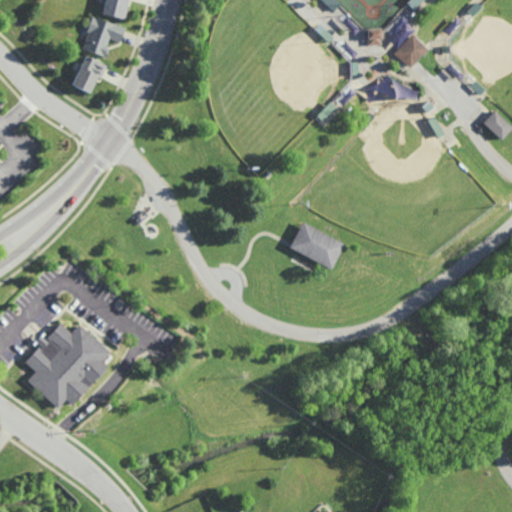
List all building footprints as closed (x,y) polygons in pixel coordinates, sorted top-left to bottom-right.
[(127,20),(104,14),(104,13),(107,3),(107,0),(132,0),(131,3),(131,5),(127,20)] [(334,11),(323,0),(339,0),(342,3),(341,4),(334,11)] [(415,9),(408,3),(408,2),(409,0),(423,0),(419,5),(415,9)] [(473,17),(473,16),(469,12),(468,12),(477,1),(482,6),(483,6),(473,17)] [(122,41),(122,42),(111,38),(109,44),(110,44),(110,45),(109,47),(111,48),(108,57),(85,49),(87,42),(91,32),(89,32),(89,31),(95,16),(127,28),(126,30),(122,41)] [(389,28),(394,32),(387,40),(396,48),(413,29),(405,22),(401,26),(396,21),(389,28)] [(330,41),(324,36),(321,32),(325,28),(333,38),(330,41)] [(368,46),(368,28),(382,28),(383,44),(383,45),(381,45),(368,46)] [(412,65),(411,66),(409,65),(407,62),(406,63),(395,53),(411,35),(413,33),(416,35),(415,36),(428,48),(418,59),(412,65)] [(103,77),(102,78),(101,78),(99,77),(97,80),(90,93),(73,84),(80,71),(83,65),(86,58),(88,56),(88,55),(109,66),(108,68),(103,77)] [(480,95),(470,85),(474,81),(476,78),(487,88),(484,90),(480,95)] [(428,112),(422,106),(429,100),(434,107),(428,112)] [(500,140),(511,127),(493,110),(481,123),(500,140)] [(289,243),(329,266),(341,245),(301,223),(289,243)] [(71,332),(80,323),(87,330),(88,329),(109,349),(110,350),(101,360),(103,361),(107,365),(72,404),(70,402),(66,398),(57,408),(56,407),(27,380),(36,370),(25,360),(39,345),(41,347),(43,346),(38,341),(36,340),(41,334),(43,336),(48,340),(49,339),(47,337),(61,322),(71,332)]
